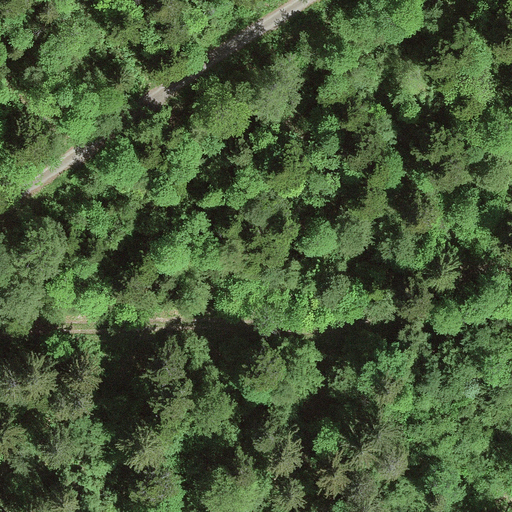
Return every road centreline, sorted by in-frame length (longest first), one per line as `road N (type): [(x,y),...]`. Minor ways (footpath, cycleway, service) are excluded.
road 1 (track): [(511,269),(384,311),(106,330),(0,327)]
road 2 (track): [(0,207),(314,0)]
